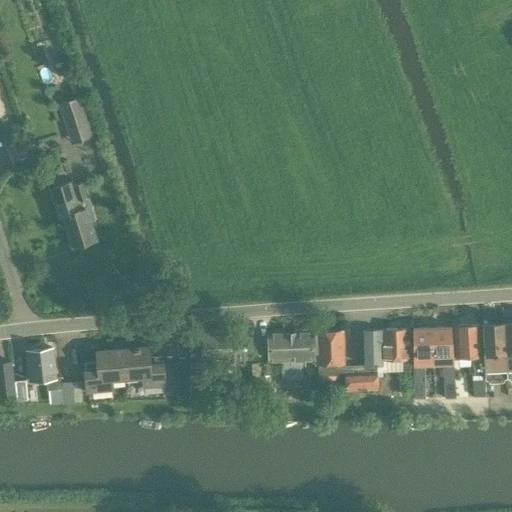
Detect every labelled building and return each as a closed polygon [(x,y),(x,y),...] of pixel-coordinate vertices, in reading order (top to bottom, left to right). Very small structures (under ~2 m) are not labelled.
[(78,99),(59,105),(68,132),(69,132),(69,131),(79,128),(83,138),(82,139),(91,137),(78,99)] [(73,185),(72,181),(49,188),(58,219),(64,217),(73,247),(95,240),(89,222),(96,220),(84,182),(73,185)] [(506,370),(504,337),(504,324),(482,325),(484,372),(506,370)] [(486,396),(484,372),(480,325),(454,327),(457,358),(472,356),(474,371),(473,371),(475,397),(486,396)] [(431,327),(432,337),(433,365),(446,365),(446,367),(442,367),(444,398),(455,398),(450,326),(431,327)] [(433,365),(432,337),(431,327),(413,327),(415,398),(424,398),(424,368),(421,368),(421,366),(433,365)] [(363,330),(364,365),(358,365),(359,390),(377,390),(376,366),(382,366),(382,360),(401,359),(401,366),(410,366),(409,329),(363,330)] [(316,332),(317,365),(318,376),(344,375),(345,400),(359,399),(359,390),(358,365),(344,366),(343,331),(316,332)] [(201,334),(202,362),(212,362),(212,369),(234,369),(234,360),(245,360),(244,332),(201,334)] [(267,334),(268,362),(281,361),(281,378),(292,378),(292,374),(300,374),(299,361),(314,360),(313,332),(267,334)] [(122,349),(124,381),(141,379),(142,388),(166,386),(163,361),(149,363),(148,346),(122,349)] [(63,403),(60,383),(59,377),(55,377),(52,348),(26,351),(29,380),(46,378),(47,390),(48,390),(50,404),(63,403)] [(124,381),(122,349),(96,351),(97,368),(83,369),(85,393),(113,391),(112,382),(124,381)] [(190,398),(190,393),(189,393),(189,375),(190,375),(189,361),(177,362),(178,399),(190,398)] [(0,393),(14,392),(10,362),(0,362),(0,393)] [(259,381),(259,362),(243,362),(242,391),(259,390),(259,381)] [(206,375),(190,375),(189,375),(189,393),(190,393),(207,393),(206,375)] [(259,390),(258,399),(269,398),(270,380),(259,381),(259,390)] [(60,383),(63,403),(82,403),(81,382),(60,383)] [(14,384),(16,404),(28,403),(26,383),(14,384)]
